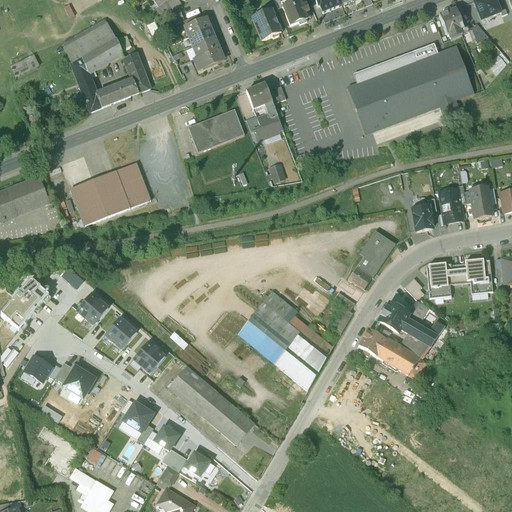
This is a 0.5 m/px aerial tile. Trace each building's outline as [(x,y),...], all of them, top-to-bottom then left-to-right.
[(154,0),(160,8),(170,0),(154,0)] [(168,14),(178,9),(181,7),(176,0),(170,0),(160,8),(155,11),(160,18),(168,14)] [(272,0),(277,11),(282,9),(281,6),(278,0),(272,0)] [(295,4),(293,0),(281,6),(282,9),(290,28),(298,25),(299,27),(306,24),(305,22),(310,20),(303,1),(295,4)] [(341,8),(337,0),(315,0),(317,2),(315,3),(318,9),(319,8),(322,15),(341,8)] [(494,0),(482,0),(473,3),(481,22),(500,14),(494,0)] [(170,20),(181,15),(178,9),(168,14),(170,20)] [(455,11),(439,17),(447,38),(448,37),(450,41),(461,36),(460,33),(464,31),(455,11)] [(270,13),(252,21),(261,44),(270,40),(272,41),(277,38),(278,36),(279,36),(270,13)] [(185,22),(181,24),(184,29),(206,20),(204,14),(185,22)] [(181,24),(185,22),(181,15),(170,20),(173,27),(181,24)] [(102,20),(59,43),(74,66),(82,61),(88,75),(122,55),(125,61),(137,56),(137,55),(138,51),(131,33),(116,41),(102,20)] [(206,20),(184,29),(188,39),(210,30),(206,20)] [(475,27),(470,29),(474,38),(478,36),(475,27)] [(210,30),(188,39),(192,49),(215,40),(210,30)] [(192,49),(192,50),(196,60),(197,60),(219,51),(215,40),(192,49)] [(357,85),(347,89),(365,137),(439,110),(443,120),(460,114),(455,103),(473,96),(456,48),(437,55),(434,46),(353,76),(357,85)] [(219,51),(197,60),(196,60),(193,61),(197,72),(224,61),(219,51)] [(499,55),(487,65),(496,75),(507,65),(499,55)] [(151,91),(137,56),(125,61),(133,81),(139,95),(151,91)] [(33,57),(10,69),(15,78),(38,67),(33,57)] [(74,66),(71,68),(78,86),(90,80),(88,75),(82,61),(74,66)] [(90,80),(78,86),(90,115),(102,110),(97,96),(90,80)] [(133,81),(97,96),(102,110),(139,95),(133,81)] [(265,86),(246,93),(254,115),(263,111),(266,117),(257,121),(260,130),(254,132),(257,140),(260,142),(263,141),(265,137),(276,133),(275,132),(281,129),(272,106),(267,93),(265,86)] [(274,90),(279,103),(285,101),(281,88),(274,90)] [(267,93),(272,106),(279,103),(274,90),(267,93)] [(234,112),(221,117),(231,142),(244,137),(234,112)] [(221,117),(188,130),(198,155),(231,142),(221,117)] [(151,202),(136,165),(69,191),(84,228),(151,202)] [(269,167),(273,185),(286,182),(282,165),(269,167)] [(243,174),(238,176),(243,187),(247,186),(243,174)] [(38,179),(0,193),(0,222),(0,223),(49,204),(38,179)] [(457,193),(459,206),(465,206),(463,194),(462,188),(456,189),(457,193)] [(487,190),(469,193),(471,205),(474,220),(492,217),(489,203),(487,191),(487,190)] [(487,191),(489,203),(495,202),(493,190),(487,191)] [(511,192),(500,194),(503,215),(511,213),(511,192)] [(457,193),(449,194),(446,198),(440,199),(443,217),(444,226),(445,225),(462,223),(459,206),(457,193)] [(428,208),(429,208),(431,219),(437,218),(434,201),(427,202),(428,208)] [(428,208),(411,211),(415,234),(433,231),(431,219),(429,208),(428,208)] [(443,217),(437,218),(439,230),(446,228),(445,225),(444,226),(443,217)] [(374,233),(359,255),(363,258),(356,268),(371,280),(395,246),(374,233)] [(511,259),(501,260),(504,286),(511,285),(511,259)] [(428,268),(426,269),(429,300),(443,299),(443,295),(451,294),(450,287),(470,285),(471,292),(478,291),(479,295),(493,294),(489,262),(483,263),(483,261),(464,263),(465,266),(457,267),(458,271),(451,272),(451,266),(445,266),(445,265),(428,267),(428,268)] [(371,280),(356,268),(348,281),(363,292),(371,280)] [(404,289),(416,302),(423,296),(419,291),(422,289),(414,280),(404,289)] [(30,282),(1,317),(19,333),(49,298),(30,282)] [(330,302),(307,284),(294,300),(318,318),(330,302)] [(333,301),(349,312),(355,304),(338,292),(333,301)] [(296,314),(271,294),(237,335),(307,392),(327,358),(335,342),(298,312),(296,314)] [(91,296),(76,314),(85,321),(100,303),(91,296)] [(416,302),(409,315),(421,321),(428,310),(416,302)] [(100,303),(85,321),(93,328),(108,310),(100,303)] [(408,317),(388,306),(378,323),(398,335),(400,331),(407,319),(408,317)] [(346,310),(333,331),(340,335),(352,314),(349,312),(346,310)] [(440,318),(433,313),(429,319),(437,324),(440,318)] [(429,335),(410,323),(411,321),(407,319),(400,331),(411,337),(430,348),(436,339),(429,335)] [(106,339),(103,343),(109,348),(112,344),(113,345),(128,327),(119,320),(105,338),(106,339)] [(444,329),(437,324),(429,335),(436,339),(444,329)] [(128,327),(113,345),(114,346),(111,350),(117,355),(120,351),(121,352),(136,334),(128,327)] [(385,341),(368,331),(358,348),(364,351),(362,354),(368,358),(369,355),(375,358),(385,341)] [(430,348),(411,337),(409,340),(406,339),(400,350),(419,361),(430,348)] [(400,350),(385,341),(375,358),(416,382),(427,363),(425,362),(424,364),(419,361),(400,350)] [(148,344),(133,362),(141,369),(156,351),(148,344)] [(185,347),(179,354),(195,369),(202,362),(185,347)] [(156,351),(141,369),(150,376),(165,359),(156,351)] [(52,370),(33,359),(24,374),(43,386),(47,378),(52,370)] [(74,372),(64,365),(61,370),(54,381),(65,387),(74,372)] [(52,370),(47,378),(53,382),(54,381),(61,370),(55,366),(52,370)] [(95,381),(75,369),(74,372),(65,387),(63,389),(83,401),(95,381)] [(254,425),(187,369),(169,390),(236,447),(254,425)] [(147,427),(153,417),(135,405),(123,424),(141,435),(147,427)] [(141,435),(123,424),(118,430),(137,442),(141,435)] [(82,451),(43,427),(37,438),(54,448),(44,465),(66,478),(82,451)] [(141,435),(137,442),(144,446),(153,431),(147,427),(141,435)] [(178,439),(163,429),(154,444),(169,453),(178,439)] [(98,463),(101,453),(88,449),(85,460),(98,463)] [(209,464),(194,455),(185,470),(200,479),(209,464)] [(186,463),(175,456),(168,468),(178,475),(186,463)] [(178,476),(167,469),(164,475),(175,481),(178,476)] [(80,509),(84,511),(109,511),(113,506),(108,502),(113,493),(75,470),(69,480),(79,486),(76,491),(86,498),(80,509)] [(175,481),(164,475),(160,481),(171,488),(175,481)] [(190,511),(193,508),(166,492),(157,506),(166,511),(190,511)] [(7,505),(9,511),(10,511),(17,510),(21,508),(20,503),(7,505)]
